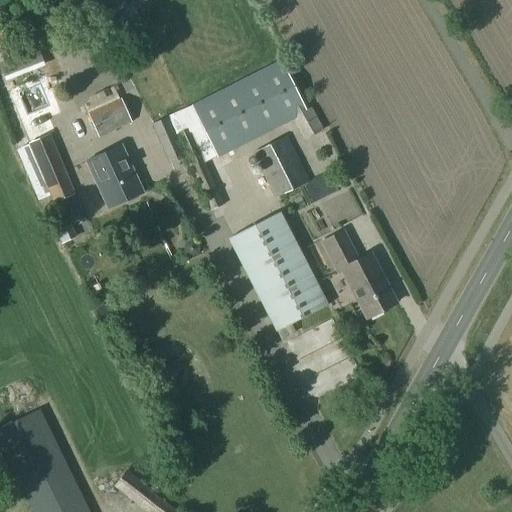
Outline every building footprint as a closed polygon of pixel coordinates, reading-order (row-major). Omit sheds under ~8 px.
[(116,0),(46,0),(34,5),(50,38),(120,8),(116,0)] [(281,65),(168,118),(212,212),(223,207),(204,166),(293,124),(303,142),(323,132),(310,110),(306,112),(281,65)] [(120,100),(87,115),(98,140),(130,124),(120,100)] [(166,118),(150,127),(168,167),(185,160),(166,118)] [(49,136),(27,146),(52,206),(74,196),(49,136)] [(286,138),(251,155),(274,201),(309,183),(286,138)] [(120,148),(85,164),(107,211),(142,194),(120,148)] [(279,214),(227,241),(274,334),(327,307),(279,214)] [(343,233),(321,244),(337,274),(341,272),(365,320),(396,304),(370,254),(357,261),(343,233)] [(116,319),(109,305),(96,311),(102,325),(116,319)] [(88,511),(39,410),(0,429),(0,448),(30,511),(88,511)] [(176,511),(126,471),(112,488),(142,511),(176,511)]
